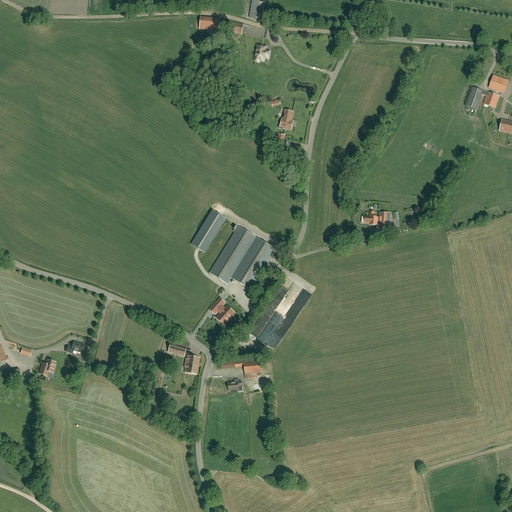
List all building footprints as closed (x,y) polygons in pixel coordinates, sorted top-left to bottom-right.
[(252,1),(249,18),(261,20),(264,3),(252,1)] [(200,16),(199,30),(219,32),(221,19),(200,16)] [(243,25),(231,22),(229,32),(241,35),(243,25)] [(259,61),(259,60),(263,61),(264,58),(268,58),(269,51),(265,51),(266,47),(257,45),(254,59),(254,60),(255,61),(255,62),(256,62),(257,62),(258,62),(259,62),(259,61)] [(490,88),(504,93),(508,81),(494,76),(490,88)] [(483,91),(473,87),(466,107),(477,110),(483,91)] [(495,108),(499,97),(483,91),(482,95),(486,96),(484,104),(495,108)] [(291,121),(293,113),(284,111),(282,119),(281,125),(279,124),(278,129),(283,130),(284,128),(291,130),(293,122),(291,121)] [(511,122),(502,120),(499,131),(511,133),(511,122)] [(283,147),(285,136),(278,134),(276,145),(283,147)] [(204,253),(226,219),(213,211),(191,245),(204,253)] [(370,225),(376,226),(381,226),(390,226),(391,213),(382,212),(381,213),(379,213),(378,217),(373,217),(374,212),(370,212),(370,217),(367,216),(366,217),(362,217),(361,223),(370,224),(370,225)] [(210,274),(227,285),(231,279),(251,291),(276,250),(239,227),(210,274)] [(218,312),(221,314),(217,318),(224,325),(235,314),(227,307),(225,309),(222,307),(226,303),(220,298),(209,310),(215,315),(218,312)] [(299,305),(294,301),(285,314),(290,318),(299,305)] [(283,316),(289,307),(281,302),(258,337),(272,345),(288,319),(283,316)] [(39,349),(42,341),(12,331),(8,344),(32,351),(33,347),(39,349)] [(84,345),(74,342),(72,348),(68,346),(66,352),(72,354),(73,351),(81,353),(84,345)] [(187,346),(171,342),(168,352),(184,357),(187,346)] [(184,367),(185,367),(184,373),(197,375),(200,358),(187,356),(186,363),(185,363),(184,367)] [(48,360),(46,365),(43,364),(42,367),(39,374),(43,375),(47,376),(47,374),(48,372),(53,373),(55,366),(54,366),(55,363),(48,360)] [(266,363),(262,363),(262,360),(235,363),(235,362),(221,363),(221,370),(235,369),(235,368),(244,367),(246,379),(257,378),(257,373),(263,372),(267,372),(266,363)] [(4,372),(6,382),(21,380),(19,369),(4,372)] [(242,386),(242,382),(238,382),(238,383),(228,384),(229,391),(238,390),(239,392),(243,392),(243,386),(242,386)]
